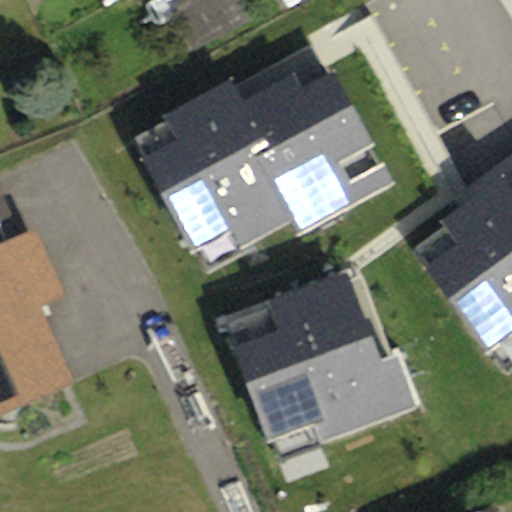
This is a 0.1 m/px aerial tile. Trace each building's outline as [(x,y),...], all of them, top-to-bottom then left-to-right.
[(253,14),(244,0),(179,0),(169,6),(191,47),(253,14)] [(383,181),(309,43),(137,135),(197,245),(238,223),(246,237),(330,192),(337,206),(383,181)] [(511,185),(502,173),(406,244),(483,348),(511,326),(511,185)] [(31,234),(0,247),(0,405),(64,377),(30,300),(56,289),(31,234)] [(360,273),(227,323),(270,438),(319,420),(325,434),(409,403),(360,273)]
